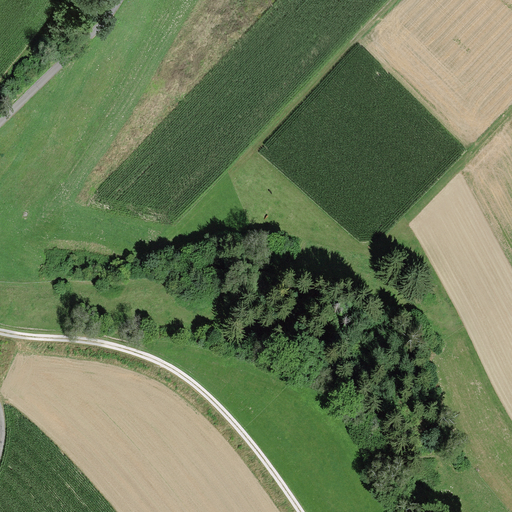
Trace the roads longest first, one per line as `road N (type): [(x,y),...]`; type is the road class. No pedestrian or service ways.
road 1 (track): [(0,331),(92,341),(177,372),(220,408),(299,511)]
road 2 (track): [(392,0),(179,225)]
road 3 (track): [(511,112),(374,252)]
road 4 (track): [(0,119),(114,0)]
